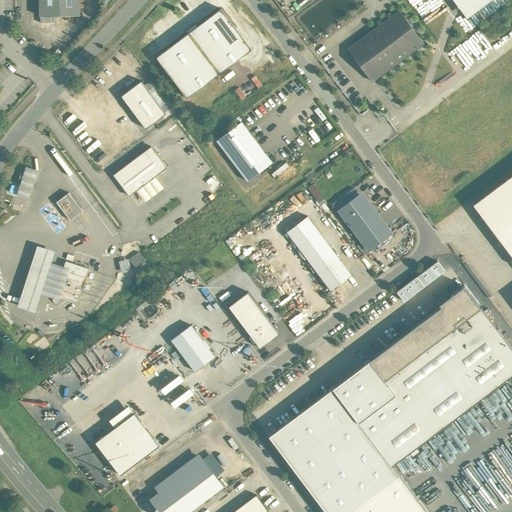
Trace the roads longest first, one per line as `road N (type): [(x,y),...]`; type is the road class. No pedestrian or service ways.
road 1 (unclassified): [(247,0),(426,239),(415,265),(244,398),(244,442),(297,511)]
road 2 (unclassified): [(0,167),(145,0)]
